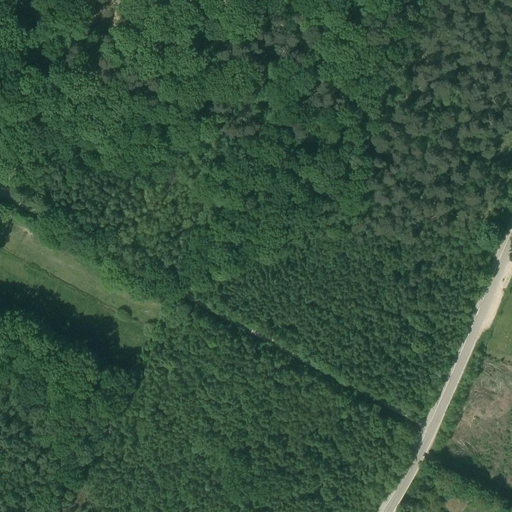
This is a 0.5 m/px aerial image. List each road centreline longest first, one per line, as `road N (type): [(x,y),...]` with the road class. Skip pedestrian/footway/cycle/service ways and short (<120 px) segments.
road 1 (tertiary): [(386,511),(511,252)]
road 2 (track): [(190,298),(424,426)]
road 3 (track): [(0,191),(190,298)]
